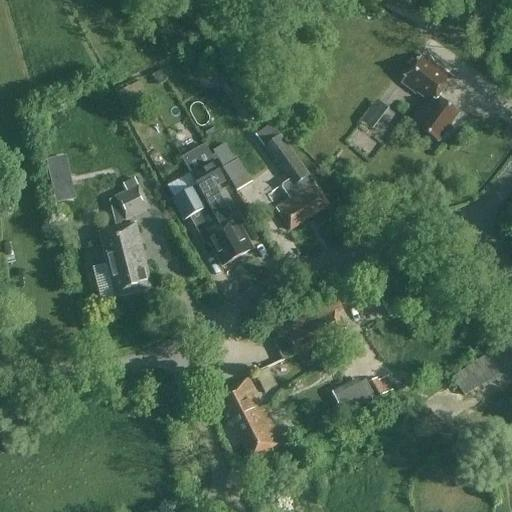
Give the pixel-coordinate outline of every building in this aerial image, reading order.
[(413,11),(408,20),(427,31),(432,23),(434,20),(414,9),(413,11)] [(461,115),(439,99),(453,80),(423,56),(402,83),(428,103),(413,123),(440,143),(461,115)] [(204,74),(207,81),(216,81),(220,74),(216,66),(208,67),(204,74)] [(233,76),(223,83),(231,96),(244,86),(233,76)] [(116,95),(123,108),(139,100),(132,87),(116,95)] [(259,106),(251,94),(241,101),(249,112),(259,106)] [(315,184),(312,186),(307,178),(310,177),(281,137),(272,125),(256,136),(265,148),(289,181),(282,187),(291,200),(277,209),(291,232),(329,206),(315,184)] [(224,168),(235,161),(225,144),(211,153),(212,156),(215,154),(224,168)] [(67,158),(48,162),(57,205),(77,201),(67,158)] [(239,160),(223,170),(237,192),(253,183),(239,160)] [(230,213),(216,189),(227,183),(216,162),(192,175),(198,187),(239,259),(254,251),(241,227),(245,225),(236,210),(230,213)] [(151,210),(136,180),(124,186),(128,193),(116,199),(127,221),(151,210)] [(223,268),(239,259),(198,187),(174,200),(185,222),(200,214),(205,216),(209,225),(198,231),(207,246),(210,244),(223,268)] [(153,290),(137,225),(101,234),(117,299),(153,290)] [(399,273),(374,284),(386,312),(411,300),(399,273)] [(443,309),(435,295),(411,310),(420,323),(443,309)] [(280,351),(285,362),(345,333),(335,313),(343,309),(338,298),(330,302),(274,329),(280,341),(280,351)] [(511,370),(511,350),(506,342),(453,379),(465,397),(482,386),(485,389),(511,370)] [(333,393),(345,416),(393,391),(387,378),(379,382),(378,380),(369,384),(367,381),(361,385),(358,380),(333,393)] [(271,424),(269,424),(259,404),(261,403),(249,380),(214,397),(228,426),(232,423),(251,463),(283,447),(271,424)]
